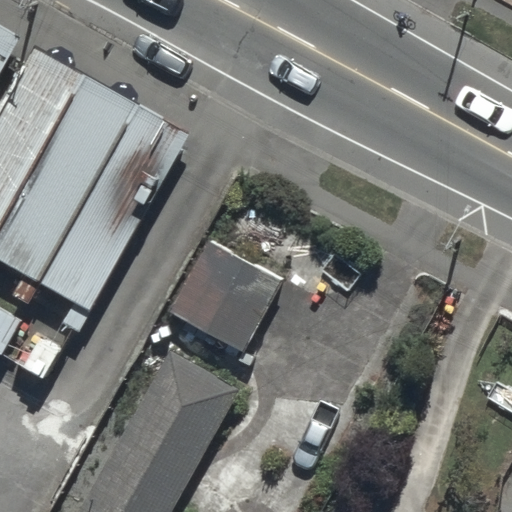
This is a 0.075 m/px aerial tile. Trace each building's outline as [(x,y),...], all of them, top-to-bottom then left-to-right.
[(0,85),(14,59),(0,51),(0,85)] [(185,152),(30,68),(0,119),(0,260),(96,312),(185,152)] [(209,239),(169,308),(246,352),(286,283),(209,239)] [(0,307),(0,352),(2,353),(21,318),(0,307)] [(171,511),(241,387),(170,347),(78,511),(171,511)]
